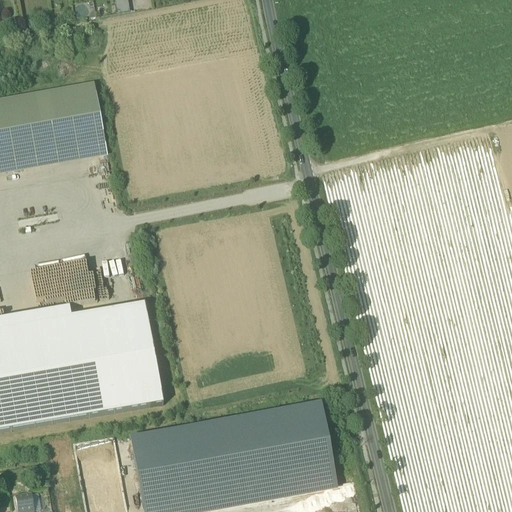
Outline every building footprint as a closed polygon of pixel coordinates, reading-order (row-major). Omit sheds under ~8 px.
[(127,12),(125,1),(114,2),(115,14),(127,12)] [(0,104),(0,165),(105,146),(94,86),(0,104)] [(105,146),(0,165),(0,177),(107,157),(105,146)] [(102,301),(98,256),(37,262),(41,302),(65,299),(66,309),(86,308),(87,313),(118,310),(117,299),(102,301)] [(0,335),(0,433),(164,403),(146,308),(0,335)] [(320,404),(129,440),(142,511),(227,511),(337,491),(320,404)] [(31,498),(33,511),(40,511),(38,497),(31,498)] [(15,501),(17,511),(33,511),(31,498),(15,501)]
